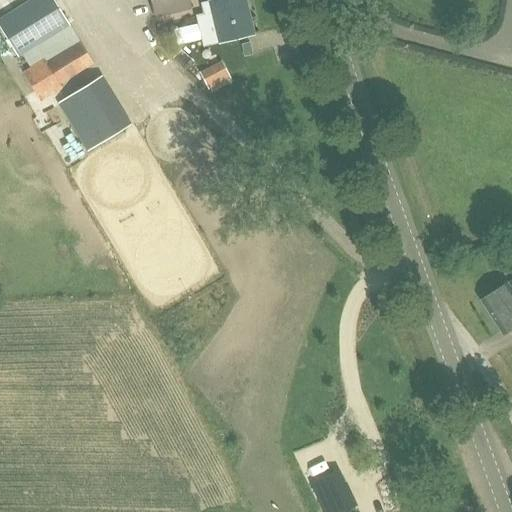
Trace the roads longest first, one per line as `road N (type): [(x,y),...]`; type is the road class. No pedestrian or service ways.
road 1 (track): [(418,277),(375,263),(101,0)]
road 2 (secondary): [(418,277),(327,0)]
road 3 (secondary): [(503,511),(418,277)]
road 4 (residential): [(511,409),(418,277)]
